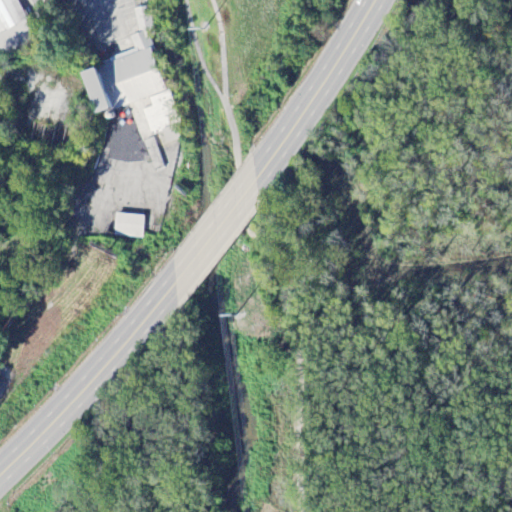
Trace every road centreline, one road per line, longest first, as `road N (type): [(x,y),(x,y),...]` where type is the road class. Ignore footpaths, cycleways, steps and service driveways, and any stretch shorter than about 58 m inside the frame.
road 1 (trunk): [(0,476),(176,287)]
road 2 (trunk): [(257,181),(375,0)]
road 3 (trunk): [(176,287),(257,181)]
